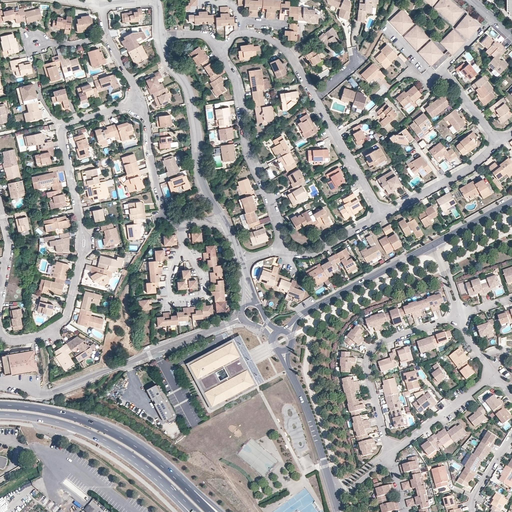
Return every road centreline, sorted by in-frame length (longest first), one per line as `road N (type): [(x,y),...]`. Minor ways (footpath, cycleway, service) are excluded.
road 1 (residential): [(243,318),(39,393)]
road 2 (residential): [(284,248),(226,47)]
road 3 (residential): [(388,453),(367,354),(460,314)]
road 4 (residential): [(222,217),(201,178),(184,78),(160,36)]
road 5 (residential): [(139,101),(63,129),(80,224)]
road 6 (primary): [(150,457),(91,423),(0,405)]
road 7 (residential): [(295,320),(435,242)]
road 8 (primary): [(0,413),(69,425),(148,468)]
road 9 (residential): [(81,258),(64,318),(39,336),(10,341),(0,332)]
road 10 (residential): [(314,97),(379,215)]
road 11 (residential): [(494,373),(388,453)]
road 12 (residential): [(139,101),(159,199),(181,223)]
road 13 (residential): [(497,143),(442,72),(427,85),(412,70)]
road 14 (residential): [(288,368),(332,491)]
